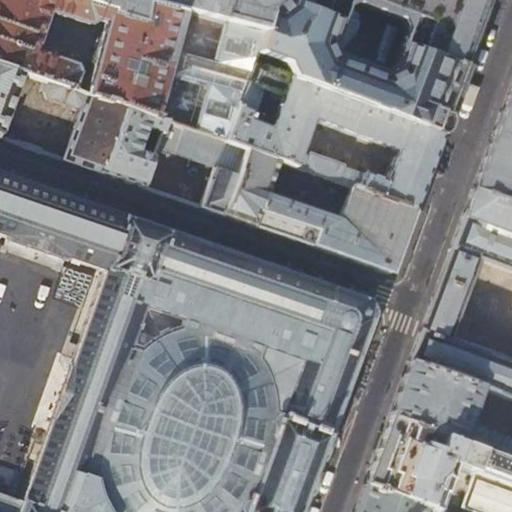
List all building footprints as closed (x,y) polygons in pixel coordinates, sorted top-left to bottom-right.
[(0,0),(0,67),(19,74),(41,81),(69,90),(75,74),(72,67),(31,53),(46,12),(87,25),(92,21),(93,20),(103,23),(99,38),(98,37),(91,63),(92,63),(84,95),(120,108),(163,121),(181,128),(222,142),(251,65),(255,52),(262,33),(182,13),(180,13),(143,4),(137,23),(108,14),(108,12),(71,0),(0,0)] [(71,0),(108,12),(108,14),(137,23),(143,4),(180,13),(182,13),(262,33),(255,52),(284,63),(289,80),(439,137),(452,101),(477,34),(489,2),(483,0),(71,0)] [(275,161),(346,188),(411,212),(425,175),(439,137),(289,80),(251,65),(222,142),(243,150),(275,161)] [(0,139),(23,148),(23,147),(22,146),(23,143),(20,142),(23,135),(1,127),(19,74),(0,67),(0,139)] [(511,77),(496,123),(472,189),(511,204),(511,77)] [(34,152),(98,173),(120,108),(84,95),(69,90),(41,81),(38,90),(41,91),(44,98),(73,108),(76,105),(79,106),(64,150),(42,143),(39,149),(37,149),(36,151),(35,151),(34,152)] [(134,186),(140,188),(150,158),(137,153),(141,135),(156,140),(163,121),(120,108),(98,173),(134,186)] [(181,128),(163,121),(156,140),(153,150),(172,156),(181,128)] [(284,238),(389,275),(400,244),(411,212),(346,188),(335,220),(263,195),(275,161),(243,150),(234,178),(221,216),(284,238)] [(202,209),(221,216),(234,178),(211,170),(198,208),(202,209)] [(300,511),(305,497),(307,497),(315,477),(313,476),(329,435),(327,435),(353,365),(362,341),(370,319),(369,319),(370,314),(369,308),(365,303),(298,280),(148,228),(121,218),(121,220),(0,177),(0,511),(300,511)] [(511,204),(472,189),(459,223),(435,289),(408,362),(481,389),(511,400),(511,204)] [(397,391),(388,417),(511,462),(511,443),(467,428),(481,389),(408,362),(397,391)] [(511,511),(511,462),(388,417),(375,452),(363,484),(437,511),(453,465),(455,466),(454,470),(469,475),(471,472),(473,473),(461,507),(472,511),(511,511)] [(439,511),(437,511),(363,484),(352,511),(439,511)]
